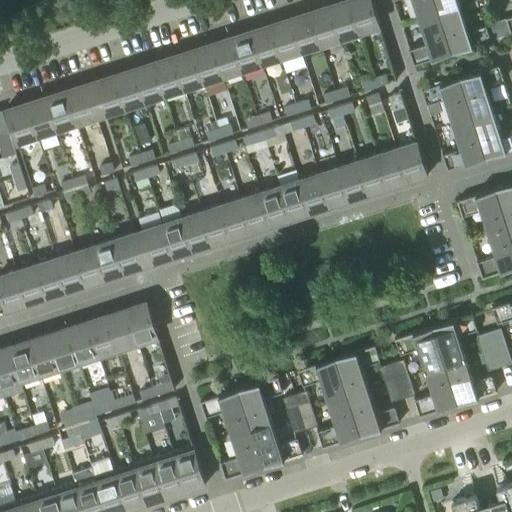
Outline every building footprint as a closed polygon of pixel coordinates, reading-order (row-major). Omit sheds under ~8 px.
[(350,0),(333,0),(329,1),(340,36),(360,30),(350,0)] [(372,0),(350,0),(360,30),(380,23),(372,0)] [(413,0),(419,17),(440,10),(436,0),(413,0)] [(436,0),(440,10),(460,3),(458,0),(436,0)] [(329,1),(309,8),(320,42),(340,36),(329,1)] [(460,3),(440,10),(452,50),(491,37),(486,22),(468,28),(460,3)] [(309,8),(290,14),(301,48),(320,42),(309,8)] [(440,10),(419,17),(427,41),(409,47),(414,62),(452,50),(440,10)] [(290,14),(270,20),(281,55),(301,48),(290,14)] [(270,20),(251,27),(262,61),(281,55),(270,20)] [(251,27),(231,33),(242,67),(262,61),(251,27)] [(231,33),(212,39),(223,74),(242,67),(231,33)] [(212,39),(192,45),(203,80),(223,74),(212,39)] [(192,45),(173,52),(184,86),(203,80),(192,45)] [(173,52),(153,58),(164,92),(184,86),(173,52)] [(153,58),(134,64),(145,99),(164,92),(153,58)] [(499,62),(460,75),(473,115),(494,108),(486,83),(504,78),(499,62)] [(134,64),(114,71),(125,105),(145,99),(134,64)] [(125,105),(114,71),(94,77),(105,111),(125,105)] [(386,72),(374,76),(377,84),(389,80),(386,72)] [(445,97),(453,121),(473,115),(460,75),(421,87),(426,102),(445,97)] [(377,84),(374,76),(362,80),(364,88),(377,84)] [(86,80),(66,86),(77,120),(97,114),(86,80)] [(347,84),(335,88),(338,97),(350,93),(347,84)] [(66,86),(46,93),(57,127),(77,120),(66,86)] [(338,97),(335,88),(323,92),(326,101),(338,97)] [(388,94),(393,108),(405,104),(401,90),(388,94)] [(366,95),(372,111),(384,107),(379,91),(366,95)] [(46,93),(26,99),(37,133),(57,127),(46,93)] [(501,106),(510,103),(508,95),(498,98),(501,106)] [(308,97),(296,101),(299,109),(311,105),(308,97)] [(37,133),(26,99),(6,105),(17,140),(37,133)] [(352,100),(340,103),(343,112),(355,108),(352,100)] [(299,109),(296,101),(284,105),(287,113),(299,109)] [(343,112),(340,103),(328,107),(330,116),(343,112)] [(494,108),(473,115),(486,155),(511,146),(511,129),(502,133),(494,108)] [(269,109),(257,113),(260,122),(272,118),(269,109)] [(313,112),(301,116),(304,124),(316,120),(313,112)] [(260,122),(257,113),(245,117),(248,126),(260,122)] [(473,115),(453,121),(461,146),(442,152),(447,167),(486,155),(473,115)] [(304,124),(301,116),(289,120),(292,128),(304,124)] [(0,119),(0,132),(9,130),(5,118),(0,119)] [(230,122),(218,126),(221,134),(233,130),(230,122)] [(274,125),(262,128),(265,137),(277,133),(274,125)] [(221,134),(218,126),(206,130),(209,138),(221,134)] [(262,128),(243,135),(246,143),(265,137),(262,128)] [(9,130),(0,132),(0,133),(3,145),(13,142),(9,130)] [(148,131),(138,134),(141,143),(151,140),(148,131)] [(191,135),(179,138),(182,147),(194,143),(191,135)] [(235,137),(223,141),(225,150),(238,146),(235,137)] [(182,147),(179,138),(167,142),(170,151),(182,147)] [(417,139),(397,145),(408,179),(428,173),(417,139)] [(225,150),(223,141),(211,145),(214,153),(225,150)] [(397,145),(377,151),(388,186),(408,179),(397,145)] [(152,147),(140,151),(142,159),(155,155),(152,147)] [(196,150),(183,154),(186,162),(199,158),(196,150)] [(142,159),(140,151),(128,155),(131,163),(142,159)] [(377,151),(358,158),(369,192),(388,186),(377,151)] [(186,162),(183,154),(172,157),(175,166),(186,162)] [(358,158),(338,164),(349,198),(369,192),(358,158)] [(99,164),(102,172),(114,168),(112,160),(99,164)] [(10,164),(14,176),(23,173),(19,161),(10,164)] [(157,162),(144,166),(147,175),(160,171),(157,162)] [(338,164),(319,170),(330,205),(349,198),(338,164)] [(147,175),(144,166),(133,170),(136,178),(147,175)] [(319,170),(299,177),(310,211),(330,205),(319,170)] [(23,173),(14,176),(17,188),(27,185),(23,173)] [(85,173),(73,177),(76,185),(88,181),(85,173)] [(104,179),(107,188),(119,184),(117,175),(104,179)] [(61,180),(64,189),(76,185),(73,177),(61,180)] [(299,177),(279,183),(290,217),(310,211),(299,177)] [(511,179),(496,185),(508,224),(511,222),(511,179)] [(90,189),(88,181),(76,185),(78,193),(90,189)] [(32,186),(34,194),(47,190),(44,182),(32,186)] [(279,183),(260,189),(271,224),(290,217),(279,183)] [(76,185),(64,189),(66,197),(78,193),(76,185)] [(481,208),(488,231),(508,224),(496,185),(457,198),(462,215),(464,215),(463,214),(481,208)] [(260,189),(240,196),(251,230),(271,224),(260,189)] [(202,208),(201,208),(212,243),(232,236),(221,202),(206,206),(203,196),(199,197),(202,208)] [(240,196),(221,202),(232,236),(251,230),(240,196)] [(38,201),(40,209),(53,205),(50,197),(38,201)] [(30,203),(18,207),(21,215),(33,211),(30,203)] [(21,215),(18,207),(6,211),(9,219),(21,215)] [(201,208),(181,214),(192,249),(212,243),(201,208)] [(181,214),(162,221),(173,255),(192,249),(181,214)] [(173,255),(162,221),(142,227),(153,261),(173,255)] [(511,235),(508,224),(488,231),(495,253),(478,259),(478,258),(476,258),(482,275),(511,265),(511,235)] [(134,230),(114,236),(125,271),(145,264),(134,230)] [(109,238),(94,242),(105,277),(125,271),(114,236),(109,238)] [(94,242),(75,249),(86,283),(105,277),(94,242)] [(75,249),(55,255),(66,289),(86,283),(75,249)] [(55,255),(36,261),(47,296),(66,289),(55,255)] [(36,261),(16,268),(27,302),(47,296),(36,261)] [(27,302),(16,268),(0,272),(0,286),(7,308),(27,302)] [(511,316),(511,297),(491,305),(497,322),(498,321),(511,316)] [(146,298),(126,304),(137,340),(158,333),(146,298)] [(126,304),(106,311),(118,346),(137,340),(126,304)] [(106,311),(87,317),(98,353),(118,346),(106,311)] [(472,311),(433,323),(446,362),(466,356),(459,333),(476,328),(476,329),(478,328),(472,311)] [(87,317),(67,323),(79,359),(98,353),(87,317)] [(67,323),(48,329),(59,365),(79,359),(67,323)] [(418,346),(425,369),(446,362),(433,323),(394,336),(400,353),(401,353),(401,352),(418,346)] [(501,325),(489,329),(492,339),(504,335),(501,325)] [(48,329),(28,336),(39,372),(59,365),(48,329)] [(476,333),(480,343),(492,339),(489,329),(476,333)] [(511,360),(504,335),(492,339),(500,364),(511,360)] [(28,336),(9,342),(20,378),(39,372),(28,336)] [(492,339),(480,343),(488,368),(500,364),(492,339)] [(20,378),(9,342),(0,344),(0,381),(5,395),(24,389),(20,378)] [(375,342),(336,355),(348,393),(369,387),(362,364),(379,359),(379,360),(380,359),(375,342)] [(321,378),(328,400),(348,393),(336,355),(297,367),(303,384),(304,384),(304,383),(321,378)] [(403,356),(391,360),(395,371),(407,367),(403,356)] [(466,356),(446,362),(458,401),(497,389),(491,371),(490,372),(473,378),(466,356)] [(379,364),(383,374),(395,371),(391,360),(379,364)] [(446,362),(425,369),(432,391),(415,397),(415,396),(414,396),(419,414),(458,401),(446,362)] [(407,367),(395,371),(403,395),(415,391),(407,367)] [(162,381),(151,385),(154,393),(174,387),(169,371),(160,374),(162,381)] [(395,371),(383,374),(391,399),(403,395),(395,371)] [(278,373),(239,386),(251,425),(272,418),(265,396),(282,390),(282,391),(283,391),(278,373)] [(154,393),(151,385),(139,388),(142,397),(154,393)] [(224,409),(231,431),(251,425),(239,386),(200,398),(206,416),(207,415),(207,414),(224,409)] [(369,387),(348,393),(361,432),(400,420),(394,403),(393,403),(393,404),(376,409),(369,387)] [(306,388),(294,391),(298,402),(310,398),(306,388)] [(282,395),(286,406),(298,402),(294,391),(282,395)] [(125,393),(112,398),(115,406),(128,402),(125,393)] [(348,393),(328,400),(335,422),(318,428),(318,427),(317,428),(322,445),(361,432),(348,393)] [(168,396),(156,400),(159,409),(171,405),(168,396)] [(112,398),(101,401),(104,410),(115,406),(112,398)] [(310,398),(298,402),(306,427),(318,423),(310,398)] [(159,409),(156,400),(144,404),(147,413),(159,409)] [(298,402),(286,406),(294,431),(306,427),(298,402)] [(87,409),(74,413),(77,422),(90,418),(87,409)] [(130,409),(117,413),(120,421),(133,417),(130,409)] [(63,417),(65,426),(77,422),(74,413),(63,417)] [(120,421),(117,413),(106,417),(109,425),(120,421)] [(49,427),(47,418),(34,422),(37,431),(49,427)] [(90,418),(77,422),(80,430),(92,426),(90,418)] [(272,418),(251,425),(264,463),(303,451),(297,434),(296,434),(296,435),(279,440),(272,418)] [(22,426),(25,435),(37,431),(34,422),(22,426)] [(77,422),(65,426),(68,434),(80,430),(77,422)] [(251,425),(231,431),(238,454),(221,459),(221,458),(220,459),(225,476),(264,463),(251,425)] [(8,431),(0,433),(0,442),(11,440),(8,431)] [(54,442),(52,434),(40,437),(42,446),(54,442)] [(27,441),(30,450),(42,446),(40,437),(27,441)] [(193,442),(172,448),(185,489),(206,482),(193,442)] [(13,446),(1,450),(3,459),(15,455),(13,446)] [(172,448),(153,454),(166,495),(185,489),(172,448)] [(153,454),(133,461),(146,501),(166,495),(153,454)] [(96,469),(112,466),(110,456),(95,459),(96,469)] [(133,461),(114,467),(127,507),(146,501),(133,461)] [(85,511),(106,511),(94,473),(92,464),(72,470),(75,479),(85,511)] [(111,468),(94,473),(106,511),(112,511),(127,507),(114,467),(111,468)] [(85,511),(75,479),(56,486),(63,511),(85,511)] [(501,499),(490,502),(493,511),(511,511),(511,479),(497,484),(501,499)] [(63,511),(56,486),(36,492),(42,511),(63,511)] [(429,490),(432,499),(442,496),(439,486),(429,490)] [(493,511),(490,502),(480,506),(475,491),(452,499),(455,511),(493,511)] [(42,511),(36,492),(16,498),(20,511),(42,511)] [(20,511),(16,498),(0,503),(0,511),(20,511)]
